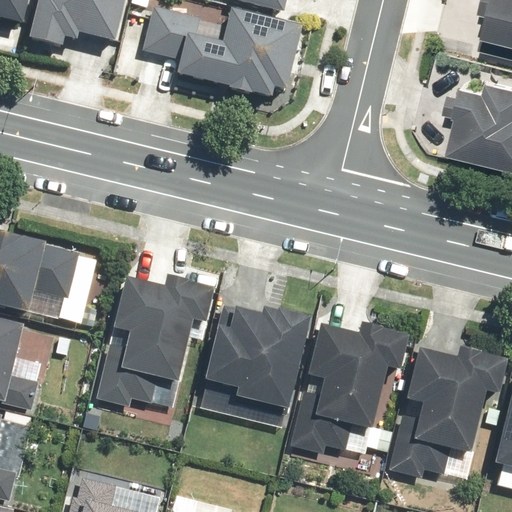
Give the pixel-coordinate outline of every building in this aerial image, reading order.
[(0,0),(0,28),(3,29),(5,20),(27,25),(33,0),(0,0)] [(121,44),(131,0),(46,0),(36,41),(68,48),(71,39),(83,42),(85,35),(121,44)] [(240,0),(240,4),(289,15),(293,0),(240,0)] [(492,11),(483,49),(511,56),(511,0),(490,0),(488,10),(492,11)] [(186,63),(183,76),(236,89),(235,91),(257,96),(258,94),(278,99),(280,90),(293,93),(308,29),(237,12),(229,45),(200,38),(204,21),(157,9),(146,53),(186,63)] [(511,94),(468,85),(465,96),(453,93),(449,113),(464,117),(456,150),(511,163),(511,94)] [(51,239),(0,226),(0,302),(33,310),(37,291),(71,299),(83,252),(50,244),(51,239)] [(210,321),(219,285),(170,273),(167,284),(129,275),(118,324),(134,328),(129,347),(112,343),(99,400),(132,407),(134,399),(152,403),(159,376),(182,382),(197,318),(210,321)] [(293,407),(314,313),(281,306),(281,307),(267,304),(266,310),(238,304),(238,306),(226,303),(209,379),(241,386),(239,395),(293,407)] [(0,398),(8,400),(7,404),(34,411),(41,381),(15,374),(28,323),(0,315),(0,398)] [(404,367),(413,331),(365,320),(363,331),(325,322),(309,392),(306,391),(294,447),(326,454),(327,446),(348,451),(354,423),(376,428),(391,364),(404,367)] [(502,391),(511,354),(463,344),(461,355),(423,346),(407,415),(404,415),(392,471),(424,478),(425,470),(446,475),(452,446),(474,451),(489,388),(502,391)] [(0,498),(12,502),(20,471),(0,466),(0,439),(7,412),(0,410),(0,498)] [(511,410),(499,460),(511,463),(511,410)] [(150,511),(114,504),(115,502),(118,502),(120,491),(117,491),(118,485),(83,477),(79,496),(74,495),(70,511),(150,511)]
